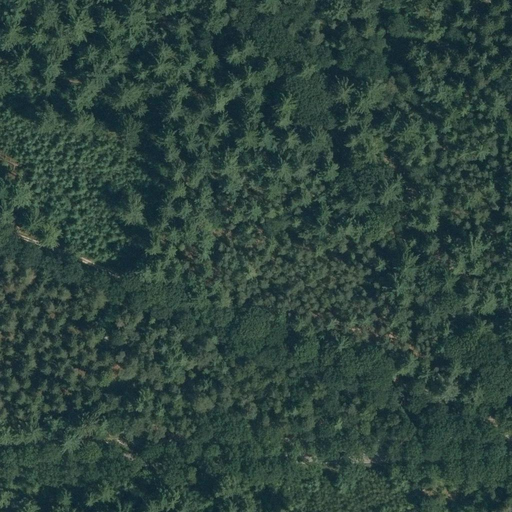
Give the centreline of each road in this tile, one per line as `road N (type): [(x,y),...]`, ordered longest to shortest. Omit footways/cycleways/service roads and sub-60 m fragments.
road 1 (track): [(0,229),(511,426)]
road 2 (tertiary): [(511,455),(0,461)]
road 3 (track): [(329,127),(511,401)]
road 4 (track): [(243,0),(329,127)]
